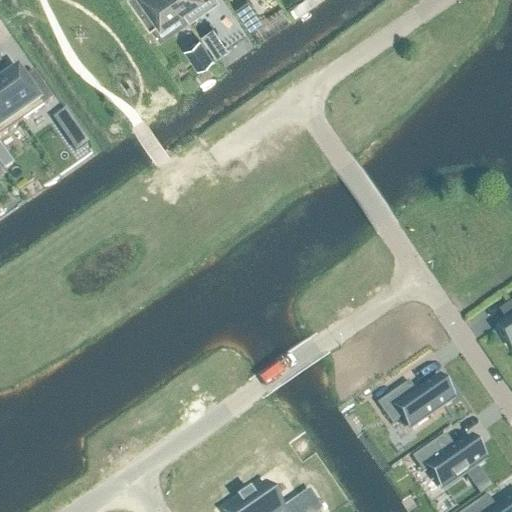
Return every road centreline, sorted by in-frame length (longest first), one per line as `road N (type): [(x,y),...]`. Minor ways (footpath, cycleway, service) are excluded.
road 1 (unclassified): [(134,477),(421,278)]
road 2 (residential): [(297,99),(421,278)]
road 3 (residential): [(438,0),(297,99)]
road 4 (residential): [(421,278),(511,410)]
